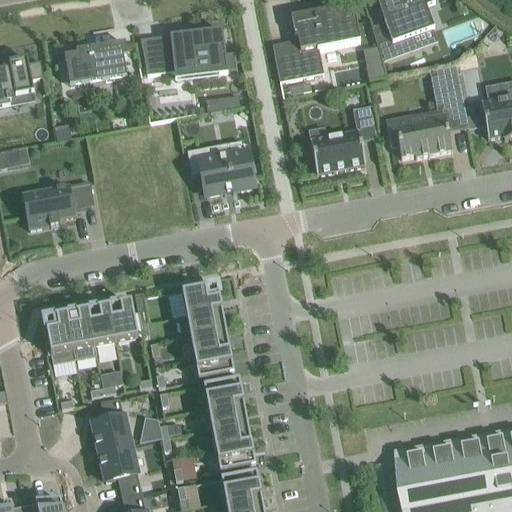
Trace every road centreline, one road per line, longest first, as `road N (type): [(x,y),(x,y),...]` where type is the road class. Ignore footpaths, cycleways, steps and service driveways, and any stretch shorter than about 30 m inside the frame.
road 1 (residential): [(264,230),(318,511)]
road 2 (residential): [(0,308),(28,273),(264,230)]
road 3 (residential): [(264,230),(511,183)]
road 4 (residential): [(47,463),(29,446),(0,319)]
